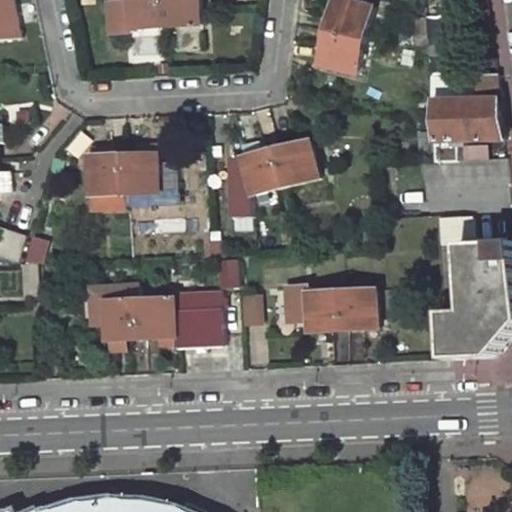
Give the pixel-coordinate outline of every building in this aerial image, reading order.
[(134,0),(134,2),(112,3),(114,34),(136,33),(136,30),(173,28),(171,0),(134,0)] [(205,25),(203,0),(171,0),(173,28),(175,28),(176,52),(203,50),(202,25),(205,25)] [(361,75),(378,8),(345,0),(341,0),(330,46),(325,66),(361,75)] [(416,18),(417,36),(430,35),(429,17),(416,18)] [(41,23),(7,26),(9,41),(42,38),(41,23)] [(418,51),(431,54),(430,35),(417,36),(418,51)] [(404,48),(418,51),(417,36),(403,37),(404,48)] [(320,64),(325,66),(330,46),(325,45),(320,64)] [(482,77),(483,99),(438,102),(441,162),(463,161),(462,146),(469,146),(469,142),(507,140),(501,77),(482,77)] [(418,113),(432,112),(431,102),(417,103),(418,113)] [(12,123),(22,122),(21,112),(12,113),(12,123)] [(421,153),(435,153),(435,133),(422,133),(421,153)] [(295,142),(296,147),(314,142),(313,137),(295,142)] [(324,178),(314,142),(296,147),(281,151),(290,187),(324,178)] [(246,147),(249,159),(268,154),(265,143),(246,147)] [(130,156),(131,194),(164,194),(163,155),(161,155),(161,148),(152,149),(152,146),(144,146),(144,156),(130,156)] [(260,218),(259,196),(290,187),(281,151),(268,154),(249,159),(236,159),(237,218),(260,218)] [(199,169),(210,169),(210,154),(203,154),(198,161),(199,169)] [(98,195),(98,211),(131,211),(131,194),(130,156),(114,157),(97,157),(95,157),(96,195),(98,195)] [(53,170),(63,174),(66,164),(57,161),(53,170)] [(477,219),(443,220),(444,244),(451,361),(496,359),(498,358),(511,341),(511,242),(479,244),(477,219)] [(29,236),(4,229),(0,240),(0,255),(21,262),(29,236)] [(211,257),(227,257),(227,243),(213,244),(213,233),(210,233),(211,257)] [(28,296),(43,296),(41,265),(47,243),(34,239),(26,265),(28,296)] [(349,292),(313,293),(313,286),(290,288),(291,322),(314,320),(315,330),(350,329),(349,292)] [(146,287),(96,288),(97,325),(113,325),(113,341),(129,341),(147,340),(146,302),(146,287)] [(382,327),(379,291),(349,292),(350,329),(382,327)] [(229,348),(226,295),(179,297),(179,300),(146,302),(147,340),(165,339),(181,339),(181,347),(181,350),(229,348)] [(251,325),(265,324),(264,297),(250,297),(251,325)] [(181,339),(165,339),(165,347),(181,347),(181,339)] [(129,341),(113,341),(113,351),(129,350),(129,341)] [(31,511),(23,511),(21,507),(7,511),(202,511),(197,510),(185,505),(150,497),(145,497),(128,496),(121,496),(117,496),(85,499),(78,501),(44,510),(43,508),(31,511)]
